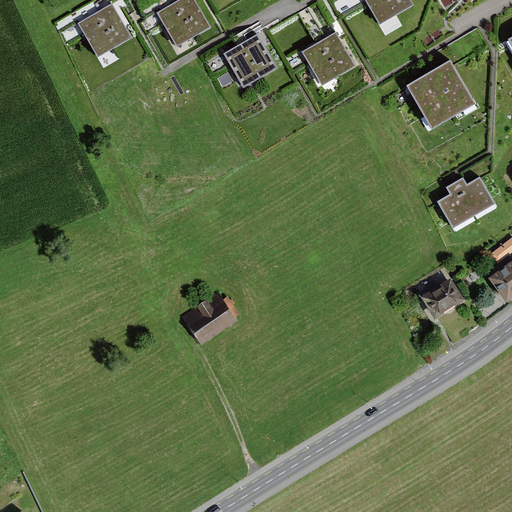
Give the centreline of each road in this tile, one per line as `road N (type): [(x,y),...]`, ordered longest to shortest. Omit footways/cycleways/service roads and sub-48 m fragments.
road 1 (primary): [(511,327),(220,511)]
road 2 (track): [(163,298),(209,372),(259,487)]
